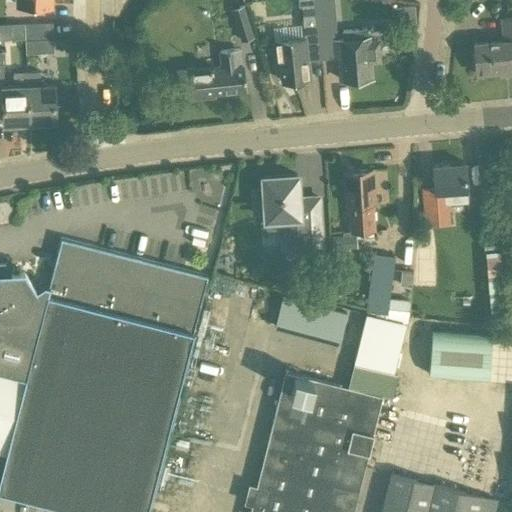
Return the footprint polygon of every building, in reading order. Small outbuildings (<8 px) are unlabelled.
[(319,50),(313,0),(298,0),(299,6),(301,6),(304,39),(273,42),(276,65),(280,65),(282,81),(310,78),(307,52),(319,50)] [(330,0),(313,0),(318,38),(319,38),(332,36),(334,36),(330,0)] [(241,41),(254,36),(244,5),(231,9),(241,41)] [(511,74),(511,18),(501,19),(503,41),(473,43),(476,74),(500,72),(500,75),(511,74)] [(26,50),(51,49),(50,39),(53,39),(52,22),(24,23),(26,50)] [(378,41),(369,41),(368,28),(341,30),(342,40),(333,41),(333,50),(338,50),(340,80),(372,77),(370,61),(379,60),(378,41)] [(237,56),(236,49),(217,51),(219,68),(209,69),(208,68),(196,69),(196,67),(175,70),(176,83),(187,82),(188,99),(215,96),(215,93),(246,90),(243,65),(242,65),(241,56),(237,56)] [(27,78),(30,122),(55,121),(53,83),(39,84),(39,77),(27,78)] [(3,123),(30,122),(27,78),(13,79),(14,85),(1,86),(3,123)] [(424,225),(449,224),(447,203),(467,202),(465,163),(432,165),(433,186),(422,187),(424,225)] [(372,183),(371,169),(345,171),(346,185),(344,185),(345,204),(347,204),(349,232),(374,230),(372,202),(375,202),(373,183),(372,183)] [(300,224),(296,174),(262,176),(263,190),(253,191),(254,213),(264,212),(264,219),(286,217),(288,255),(322,253),(320,223),(300,224)] [(49,281),(6,449),(0,471),(0,487),(95,511),(145,511),(208,272),(204,271),(184,266),(99,244),(61,235),(59,243),(54,262),(49,281)] [(373,257),(366,309),(387,312),(394,256),(373,254),(373,257)] [(411,286),(412,271),(401,270),(400,285),(411,286)] [(0,447),(6,449),(49,281),(45,280),(34,288),(22,271),(0,272),(0,447)] [(502,278),(487,280),(490,318),(505,316),(502,278)] [(333,302),(282,288),(274,319),(343,338),(351,307),(333,302)] [(393,372),(405,324),(365,314),(353,362),(393,372)] [(431,330),(428,374),(487,378),(491,335),(438,330),(431,330)] [(316,454),(364,466),(382,395),(284,371),(267,442),(316,454)] [(301,511),(316,454),(267,442),(248,511),(301,511)] [(352,511),(364,466),(316,454),(301,511),(352,511)] [(419,511),(427,482),(391,473),(380,511),(419,511)] [(427,482),(419,511),(493,511),(496,500),(427,482)]
